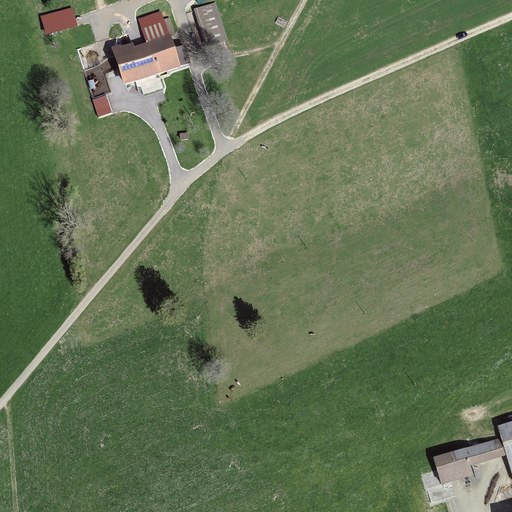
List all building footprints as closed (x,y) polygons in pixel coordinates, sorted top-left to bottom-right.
[(195,10),(206,45),(224,39),(213,4),(195,10)] [(69,11),(41,19),(45,33),(74,25),(69,11)] [(124,85),(187,64),(181,47),(170,51),(165,36),(172,34),(166,17),(140,26),(146,44),(132,49),(131,45),(113,51),(124,85)] [(106,96),(92,100),(97,113),(110,108),(106,96)] [(440,484),(469,476),(466,464),(503,453),(511,481),(511,423),(496,429),(499,440),(432,460),(440,484)] [(425,488),(430,504),(444,499),(440,484),(425,488)]
